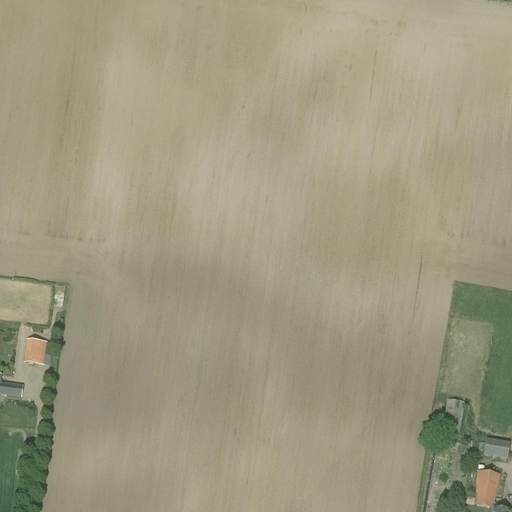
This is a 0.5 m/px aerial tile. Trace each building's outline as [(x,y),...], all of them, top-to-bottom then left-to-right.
[(44,366),(47,344),(27,341),(24,364),(44,366)] [(0,395),(21,398),(22,388),(0,385),(0,380),(0,377),(0,376),(0,395)] [(459,434),(465,404),(447,401),(442,431),(459,434)] [(510,460),(511,449),(511,443),(489,439),(486,455),(510,460)] [(473,507),(492,510),(492,509),(495,510),(496,504),(494,504),(497,488),(498,489),(500,476),(477,472),(475,485),(477,485),(474,500),(473,507)] [(466,505),(473,507),(474,500),(467,498),(466,505)]
